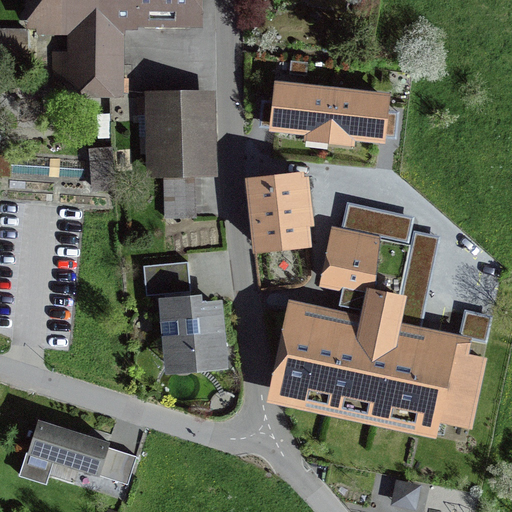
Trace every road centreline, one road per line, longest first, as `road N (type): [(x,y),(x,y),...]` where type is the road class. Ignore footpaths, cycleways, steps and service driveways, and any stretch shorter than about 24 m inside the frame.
road 1 (residential): [(226,0),(241,252),(272,441)]
road 2 (residential): [(0,366),(203,430),(272,441)]
